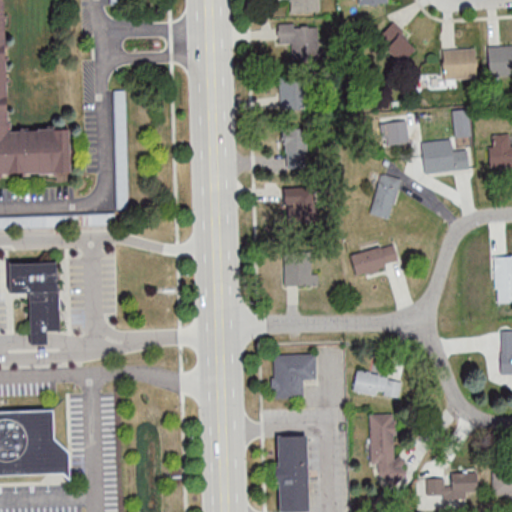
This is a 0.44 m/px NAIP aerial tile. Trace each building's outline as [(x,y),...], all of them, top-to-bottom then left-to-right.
[(0,0),(0,188),(71,186),(69,137),(6,139),(0,0)] [(319,0),(320,11),(298,11),(297,13),(290,13),(289,9),(291,9),(291,1),(289,1),(289,0),(319,0)] [(417,46),(393,22),(376,39),(400,63),(417,46)] [(318,54),(318,24),(278,24),(278,46),(290,46),(290,54),(318,54)] [(511,74),(511,45),(488,46),(488,75),(511,74)] [(475,48),(443,49),(444,85),(456,84),(455,78),(476,77),(475,48)] [(307,109),(307,75),(280,75),(280,109),(307,109)] [(114,90),(116,209),(127,209),(126,90),(114,90)] [(388,147),(409,143),(405,121),(385,124),(388,147)] [(306,128),(284,128),(284,166),(306,166),(306,128)] [(489,136),(489,166),(511,165),(511,146),(510,147),(510,136),(489,136)] [(469,170),(467,151),(423,155),(424,174),(469,170)] [(371,214),(390,218),(399,178),(380,174),(371,214)] [(285,188),(285,215),(309,215),(309,188),(285,188)] [(113,215),(90,215),(90,225),(113,225),(113,215)] [(398,266),(394,244),(351,252),(355,274),(398,266)] [(511,255),(494,255),(494,302),(511,302),(511,255)] [(284,285),(318,285),(318,267),(307,267),(307,256),(284,256),(284,285)] [(8,262),(9,293),(29,293),(30,344),(47,344),(47,331),(60,331),(58,261),(8,262)] [(511,329),(500,329),(500,374),(511,373),(511,329)] [(315,379),(315,353),(274,353),(274,398),(304,398),(304,379),(315,379)] [(353,391),(398,397),(401,376),(356,369),(353,391)] [(0,411),(0,475),(61,474),(60,410),(0,411)] [(370,463),(380,463),(381,483),(405,483),(404,456),(395,456),(395,413),(369,413),(370,463)] [(277,435),(306,434),(308,511),(279,511),(277,435)] [(466,499),(466,492),(477,492),(477,472),(449,472),(449,478),(430,478),(430,499),(466,499)] [(511,472),(492,472),(492,497),(511,496),(511,472)]
